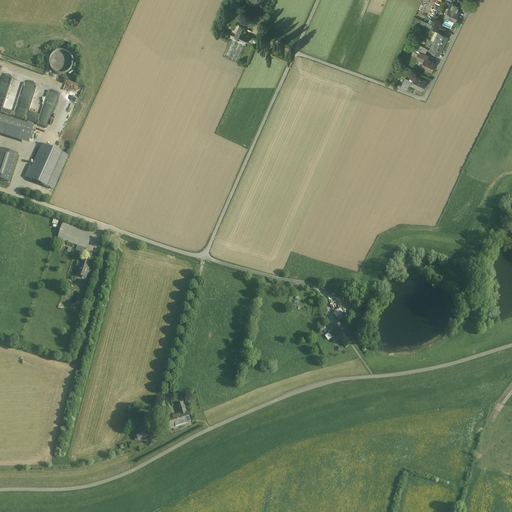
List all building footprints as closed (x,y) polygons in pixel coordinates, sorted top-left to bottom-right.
[(452,3),(450,9),(448,8),(444,16),(454,21),(458,13),(456,12),(459,6),(452,3)] [(245,28),(240,25),(234,37),(247,42),(249,36),(243,33),(245,28)] [(447,37),(438,32),(434,41),(443,46),(447,37)] [(247,42),(234,37),(233,39),(246,45),(247,42)] [(246,45),(233,39),(225,56),(238,62),(246,45)] [(434,41),(429,50),(438,55),(443,46),(434,41)] [(57,71),(71,69),(67,50),(56,52),(58,62),(55,63),(57,71)] [(420,52),(418,57),(425,60),(426,61),(426,59),(428,55),(420,52)] [(426,61),(425,60),(422,66),(421,68),(424,69),(425,68),(431,71),(434,64),(432,63),(431,61),(426,59),(426,61)] [(16,65),(15,70),(34,75),(36,71),(16,65)] [(425,81),(415,76),(412,82),(411,85),(422,90),(425,81)] [(6,96),(5,93),(20,93),(20,89),(11,85),(10,85),(8,89),(8,90),(7,93),(0,93),(0,105),(1,105),(6,96)] [(66,103),(61,123),(67,125),(72,105),(66,103)] [(23,124),(0,116),(0,131),(19,138),(23,124)] [(42,137),(43,134),(42,131),(40,128),(38,127),(35,126),(32,127),(29,129),(28,131),(27,134),(28,137),(29,139),(32,141),(35,142),(38,141),(40,139),(42,137)] [(13,148),(1,144),(0,147),(0,173),(4,175),(13,148)] [(42,145),(32,167),(30,166),(25,177),(53,189),(68,156),(42,145)] [(92,234),(63,224),(57,239),(87,249),(92,234)] [(89,266),(82,263),(78,275),(85,278),(89,266)] [(363,296),(358,303),(362,305),(364,302),(364,301),(366,298),(363,296)] [(340,309),(334,314),(337,318),(342,314),(343,313),(340,309)] [(342,325),(329,333),(333,338),(333,339),(332,339),(332,340),(333,342),(334,342),(335,342),(339,339),(348,333),(342,325)] [(354,342),(348,333),(339,339),(345,348),(354,342)] [(180,415),(166,419),(169,430),(190,423),(187,413),(186,413),(183,403),(177,405),(180,415)] [(149,425),(134,429),(137,439),(152,435),(149,425)]
